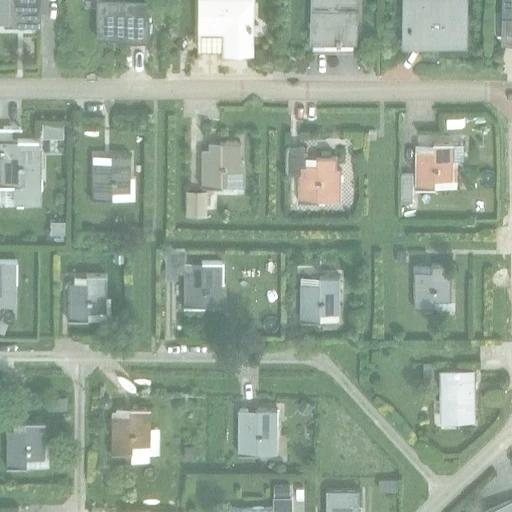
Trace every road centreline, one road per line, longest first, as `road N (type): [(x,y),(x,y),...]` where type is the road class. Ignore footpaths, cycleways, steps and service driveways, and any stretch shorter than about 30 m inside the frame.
road 1 (residential): [(0,89),(511,91)]
road 2 (residential): [(78,358),(320,360),(444,494)]
road 3 (residential): [(78,358),(76,511)]
